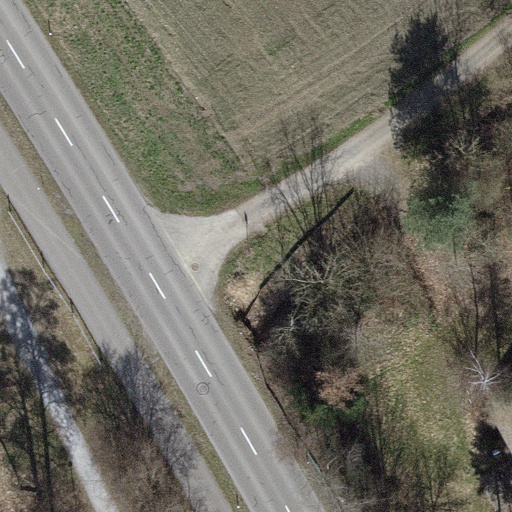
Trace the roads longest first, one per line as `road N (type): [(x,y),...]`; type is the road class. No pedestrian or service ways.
road 1 (tertiary): [(289,511),(0,31)]
road 2 (track): [(511,33),(359,155),(154,276)]
road 3 (track): [(459,458),(424,431),(430,377),(463,321),(470,285),(359,155)]
